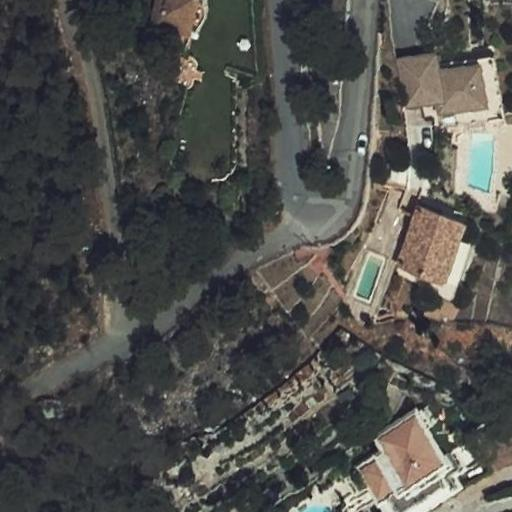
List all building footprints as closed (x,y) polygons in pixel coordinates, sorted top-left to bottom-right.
[(137,0),(136,12),(161,17),(172,20),(176,0),(137,0)] [(181,22),(186,0),(176,0),(172,20),(181,22)] [(167,43),(172,20),(161,17),(156,41),(167,43)] [(422,86),(420,77),(419,66),(400,69),(404,98),(423,95),(422,86)] [(404,98),(400,69),(382,72),(387,119),(406,117),(404,98)] [(463,71),(464,79),(469,119),(472,134),(486,132),(477,69),(463,71)] [(422,86),(464,79),(463,71),(420,77),(422,86)] [(469,119),(464,79),(422,86),(423,95),(404,98),(406,117),(418,115),(420,126),(469,119)] [(469,119),(420,126),(423,142),(472,134),(469,119)] [(396,201),(394,184),(393,178),(366,182),(370,205),(396,201)] [(445,242),(448,225),(434,222),(407,215),(392,275),(454,289),(464,247),(445,242)] [(398,429),(388,417),(377,425),(386,437),(398,429)] [(386,437),(377,425),(342,450),(350,463),(325,481),(337,497),(348,511),(393,511),(424,490),(420,483),(443,466),(431,449),(407,467),(386,437)] [(337,497),(325,481),(313,489),(326,506),(337,497)]
